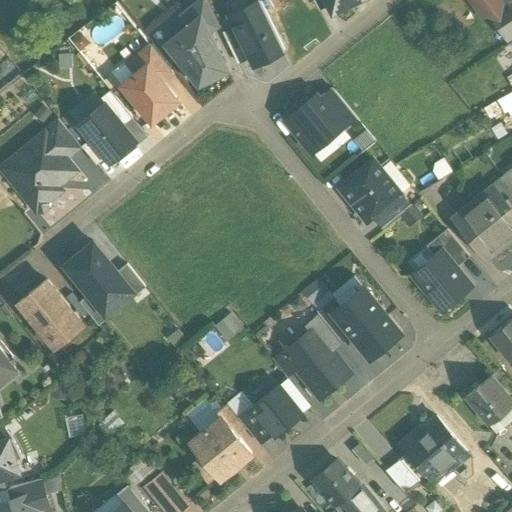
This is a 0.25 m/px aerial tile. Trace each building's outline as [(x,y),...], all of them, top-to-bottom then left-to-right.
[(92,0),(74,0),(81,9),(92,0)] [(219,27),(206,0),(202,0),(180,18),(187,27),(201,16),(209,32),(219,27)] [(326,0),(333,12),(344,7),(345,8),(355,4),(354,2),(357,0),(326,0)] [(511,0),(470,0),(484,20),(489,15),(506,42),(511,37),(511,0)] [(261,5),(246,12),(243,21),(235,25),(236,29),(250,57),(252,62),(270,58),(285,51),(260,1),(259,2),(261,5)] [(209,32),(201,16),(187,27),(166,45),(197,84),(206,77),(211,73),(214,79),(228,71),(209,32)] [(236,29),(224,35),(237,63),(250,57),(236,29)] [(150,45),(127,64),(135,74),(148,64),(160,78),(158,80),(161,83),(173,73),(150,45)] [(160,78),(148,64),(135,74),(122,86),(152,123),(178,101),(168,89),(167,91),(161,83),(158,80),(160,78)] [(211,73),(206,77),(209,81),(214,79),(211,73)] [(355,117),(333,89),(320,99),(343,127),(355,117)] [(133,119),(111,91),(101,99),(104,104),(105,103),(124,127),(133,119)] [(299,109),(286,120),(312,152),(343,127),(320,99),(317,95),(299,109)] [(104,104),(79,125),(91,140),(106,158),(109,163),(136,141),(124,127),(105,103),(104,104)] [(297,106),(283,117),(286,120),(299,109),(297,106)] [(81,147),(59,119),(43,133),(47,138),(48,137),(66,160),(67,159),(81,147)] [(47,138),(24,156),(28,161),(8,177),(35,211),(42,212),(48,207),(49,202),(62,191),(58,186),(77,171),(67,159),(66,160),(48,137),(47,138)] [(106,158),(91,140),(82,147),(97,166),(106,158)] [(402,194),(375,161),(340,188),(367,222),(373,217),(402,194)] [(511,169),(492,185),(511,208),(511,169)] [(511,208),(492,185),(453,217),(488,261),(503,249),(498,242),(511,230),(511,208)] [(412,207),(402,194),(373,217),(383,229),(412,207)] [(423,217),(416,208),(403,219),(410,227),(423,217)] [(470,258),(448,230),(428,247),(436,257),(443,251),(456,268),(470,258)] [(117,272),(93,243),(65,265),(89,295),(102,311),(103,310),(107,314),(132,293),(129,289),(130,288),(117,272)] [(436,257),(412,276),(440,310),(470,285),(456,268),(443,251),(436,257)] [(146,288),(127,265),(117,272),(130,288),(129,289),(132,293),(135,296),(146,288)] [(79,322),(46,282),(19,304),(52,344),(79,322)] [(340,307),(333,313),(350,333),(371,359),(401,334),(363,288),(340,307)] [(102,311),(89,295),(80,303),(99,326),(109,317),(107,314),(103,310),(102,311)] [(321,317),(341,341),(350,333),(333,313),(340,307),(334,300),(317,314),(321,317)] [(215,324),(224,338),(241,326),(232,313),(215,324)] [(341,341),(321,317),(307,328),(310,331),(314,327),(332,349),(341,341)] [(511,318),(491,336),(511,362),(511,318)] [(332,349),(314,327),(310,331),(283,353),(296,368),(320,398),(351,373),(332,349)] [(0,416),(0,417),(0,416),(0,373),(11,364),(0,350),(0,416)] [(296,368),(283,353),(274,360),(286,376),(296,368)] [(511,401),(492,377),(492,376),(466,397),(467,398),(488,424),(489,425),(511,406),(511,401)] [(276,435),(302,414),(279,387),(254,408),(274,433),(276,435)] [(246,428),(227,405),(217,413),(221,417),(222,417),(237,436),(246,428)] [(511,406),(489,425),(496,432),(511,419),(511,406)] [(274,433),(254,408),(240,419),(260,444),(274,433)] [(437,416),(416,434),(414,431),(400,444),(434,484),(436,482),(432,478),(448,465),(452,469),(469,454),(437,416)] [(221,417),(191,442),(202,456),(218,476),(221,479),(252,454),(237,436),(222,417),(221,417)] [(4,428),(0,429),(0,442),(8,440),(12,439),(4,428)] [(18,449),(12,439),(8,440),(15,463),(23,460),(18,449)] [(0,442),(0,479),(3,479),(19,474),(15,463),(8,440),(0,442)] [(218,476),(202,456),(192,465),(208,485),(218,476)] [(358,487),(337,461),(313,481),(334,506),(334,507),(358,487)] [(163,474),(145,488),(158,503),(175,489),(163,474)] [(41,480),(9,489),(13,501),(45,491),(41,480)] [(149,511),(128,486),(115,496),(123,505),(125,504),(131,511),(149,511)] [(358,487),(334,507),(334,506),(333,506),(338,511),(380,511),(359,486),(358,487)] [(175,489),(158,503),(165,511),(180,511),(189,505),(175,489)] [(45,491),(13,501),(0,504),(0,511),(45,511),(51,510),(45,491)]
